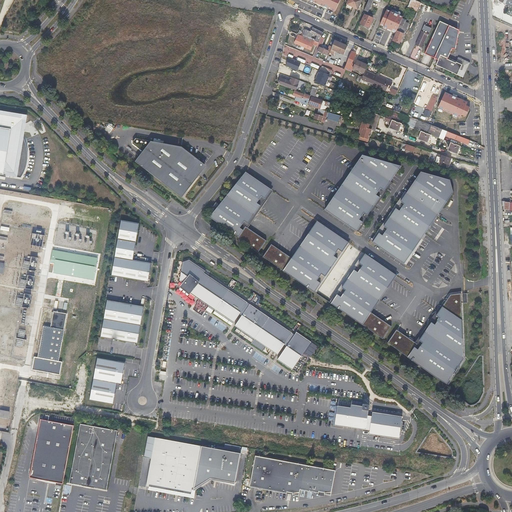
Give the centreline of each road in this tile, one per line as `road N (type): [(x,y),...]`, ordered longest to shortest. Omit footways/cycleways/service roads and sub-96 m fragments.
road 1 (residential): [(184,226),(238,154),(283,12)]
road 2 (residential): [(489,100),(283,12)]
road 3 (tertiary): [(262,286),(425,401)]
road 4 (primary): [(511,407),(495,231)]
road 5 (primary): [(495,231),(498,392)]
road 6 (primary): [(489,100),(495,231)]
